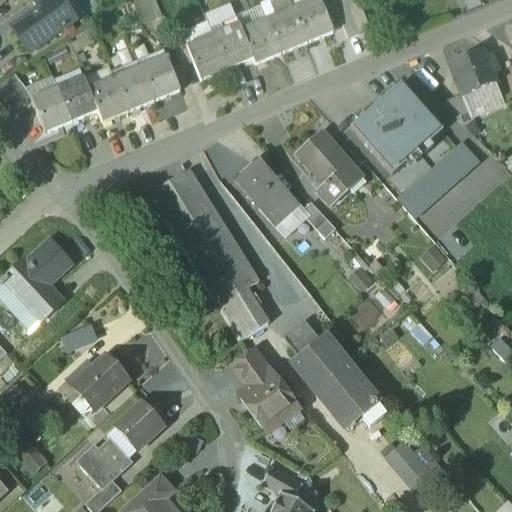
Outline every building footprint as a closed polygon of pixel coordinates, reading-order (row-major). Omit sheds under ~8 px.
[(53,0),(37,11),(12,29),(30,52),(54,36),(72,24),(55,1),(54,0),(53,0)] [(33,0),(31,2),(37,11),(53,0),(54,0),(55,1),(57,0),(33,0)] [(154,0),(138,0),(134,2),(142,23),(161,16),(154,0)] [(293,13),(287,0),(285,0),(261,10),(267,23),(280,56),(306,46),(293,13)] [(319,2),(293,13),(306,46),(333,35),(319,2)] [(369,31),(358,6),(347,11),(358,36),(369,31)] [(358,36),(347,11),(337,16),(347,41),(358,36)] [(235,21),(220,27),(223,34),(239,28),(235,21)] [(267,23),(241,34),(252,61),(254,67),(280,56),(267,23)] [(207,25),(190,31),(191,36),(182,39),(183,42),(186,49),(213,39),(210,31),(209,31),(207,25)] [(223,34),(213,39),(226,71),(252,61),(241,34),(239,28),(223,34)] [(213,39),(186,49),(192,64),(200,82),(226,71),(213,39)] [(183,42),(173,47),(181,69),(192,64),(186,49),(183,42)] [(481,54),(447,67),(460,97),(462,100),(463,100),(494,86),(490,77),(485,64),(481,54)] [(166,60),(139,71),(153,104),(179,94),(166,60)] [(491,62),(485,64),(490,77),(496,74),(491,62)] [(92,87),(112,79),(108,69),(87,78),(92,87)] [(139,71),(113,81),(127,115),(153,104),(139,71)] [(83,81),(57,92),(71,125),(97,114),(87,92),(83,81)] [(127,115),(113,81),(87,92),(97,114),(101,125),(127,115)] [(442,135),(399,86),(350,128),(393,177),(442,135)] [(494,86),(463,100),(470,118),(502,104),(494,86)] [(57,92),(31,102),(44,136),(71,125),(57,92)] [(460,97),(439,105),(462,128),(472,124),(470,118),(463,100),(462,100),(460,97)] [(358,176),(321,134),(295,156),(323,187),(317,193),(330,208),(349,192),(346,188),(358,176)] [(477,165),(461,147),(398,204),(414,222),(477,165)] [(295,204),(283,190),(258,163),(235,184),(248,198),(249,197),(261,209),(260,210),(273,225),(295,204)] [(259,286),(188,173),(149,198),(165,224),(241,345),(269,328),(247,293),(259,286)] [(165,224),(149,198),(138,205),(154,231),(165,224)] [(325,223),(309,205),(299,214),(315,232),(325,223)] [(48,241),(0,284),(0,289),(5,285),(40,324),(59,307),(46,291),(72,268),(48,241)] [(436,249),(424,254),(431,270),(443,265),(436,249)] [(346,276),(365,290),(377,275),(359,261),(346,276)] [(91,325),(61,338),(68,355),(98,342),(91,325)] [(304,325),(284,341),(302,363),(322,346),(304,325)] [(302,363),(295,368),(345,430),(360,418),(377,404),(327,342),(322,346),(302,363)] [(269,373),(254,353),(231,370),(246,390),(269,373)] [(106,357),(91,370),(86,365),(66,382),(83,401),(93,412),(95,414),(129,383),(106,357)] [(297,412),(269,373),(246,390),(239,395),(268,433),(297,412)] [(45,406),(35,395),(16,413),(26,423),(45,406)] [(83,401),(74,408),(85,420),(93,412),(83,401)] [(141,404),(113,429),(114,430),(136,454),(164,429),(141,404)] [(377,404),(360,418),(370,430),(387,417),(377,404)] [(136,454),(114,430),(106,438),(109,441),(128,461),(136,454)] [(128,461),(109,441),(97,452),(93,447),(75,464),(100,492),(102,494),(112,484),(132,466),(128,461)] [(438,487),(403,445),(384,460),(421,503),(438,487)] [(35,448),(20,456),(30,474),(45,466),(35,448)] [(301,489),(271,472),(272,471),(271,470),(260,488),(262,488),(279,497),(279,495),(293,503),(301,489)] [(162,480),(126,511),(173,511),(166,504),(176,495),(162,480)] [(112,484),(102,494),(100,492),(84,507),(88,511),(100,511),(121,494),(112,484)] [(280,497),(271,511),(308,511),(293,503),(279,495),(279,497),(280,497)]
